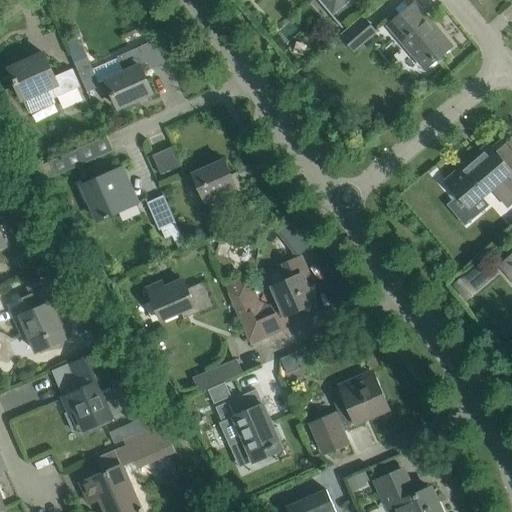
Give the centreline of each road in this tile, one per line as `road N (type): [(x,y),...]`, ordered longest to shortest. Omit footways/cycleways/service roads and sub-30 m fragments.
road 1 (residential): [(197,0),(338,201)]
road 2 (residential): [(338,201),(476,399)]
road 3 (residential): [(338,201),(509,55)]
road 4 (unknown): [(239,360),(397,285)]
road 5 (unknown): [(118,130),(253,78)]
